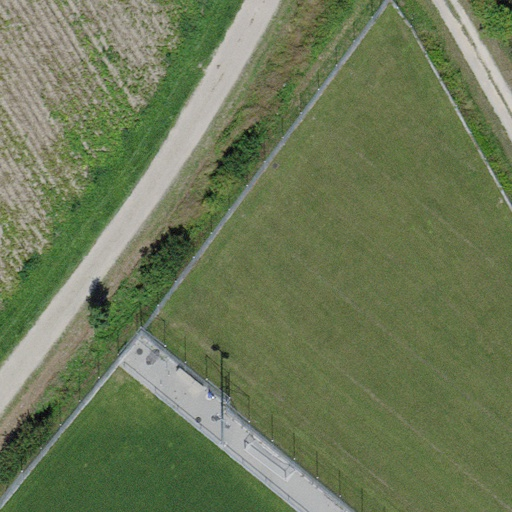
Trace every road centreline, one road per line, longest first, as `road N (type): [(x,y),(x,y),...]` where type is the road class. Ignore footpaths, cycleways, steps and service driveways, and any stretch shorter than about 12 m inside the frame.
road 1 (track): [(0,407),(199,135),(269,0)]
road 2 (track): [(511,120),(442,0)]
